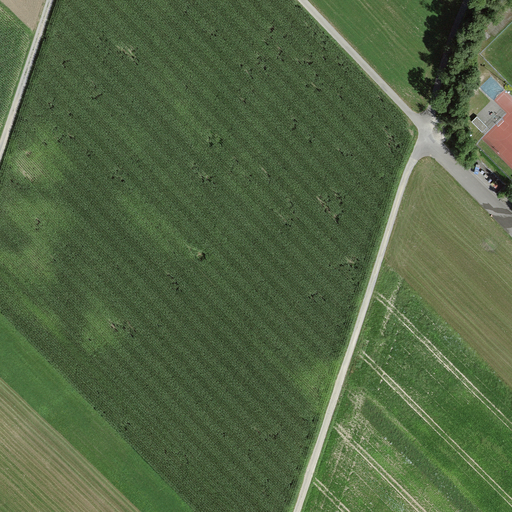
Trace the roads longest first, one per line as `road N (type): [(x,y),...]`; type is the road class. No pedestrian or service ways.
road 1 (track): [(296,511),(423,126)]
road 2 (residential): [(511,218),(303,0)]
road 3 (track): [(50,0),(0,150)]
road 4 (track): [(467,0),(423,126)]
